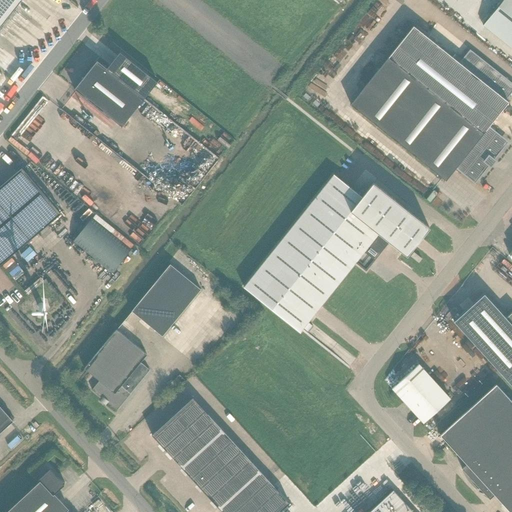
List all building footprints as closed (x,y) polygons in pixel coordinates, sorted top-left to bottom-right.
[(0,0),(0,75),(2,74),(0,72),(0,27),(21,0),(0,0)] [(511,0),(503,0),(483,26),(511,49),(511,0)] [(511,85),(470,52),(460,64),(413,27),(351,106),(446,181),(456,168),(470,179),(473,181),(476,180),(479,178),(489,166),(491,167),(495,162),(493,160),(503,148),(505,145),(504,141),(502,139),(488,128),(508,103),(505,100),(511,91),(511,85)] [(96,61),(74,89),(122,127),(144,99),(157,82),(120,52),(106,69),(96,61)] [(381,159),(390,167),(398,159),(389,151),(381,159)] [(60,214),(22,168),(0,186),(0,264),(1,264),(58,216),(60,214)] [(430,229),(373,184),(362,198),(334,175),(244,288),(300,333),(356,263),(366,271),(389,242),(407,257),(430,229)] [(127,191),(138,194),(140,189),(128,185),(127,191)] [(130,250),(91,219),(73,242),(112,273),(130,250)] [(422,259),(414,253),(411,257),(419,263),(422,259)] [(169,264),(131,311),(161,335),(200,288),(169,264)] [(484,294),(454,322),(511,386),(511,385),(511,312),(506,318),(484,294)] [(116,330),(84,369),(99,381),(93,389),(117,409),(150,368),(142,361),(146,355),(116,330)] [(419,365),(392,389),(424,424),(451,400),(419,365)] [(510,511),(511,511),(511,402),(496,385),(440,436),(467,465),(462,469),(490,500),(494,495),(510,511)] [(279,511),(289,504),(192,398),(151,435),(221,511),(279,511)] [(0,406),(0,432),(13,421),(0,406)] [(62,488),(65,483),(57,478),(50,470),(39,480),(40,482),(7,511),(67,511),(69,510),(55,495),(62,488)] [(413,511),(394,491),(370,511),(413,511)] [(106,511),(112,507),(99,495),(81,511),(106,511)]
